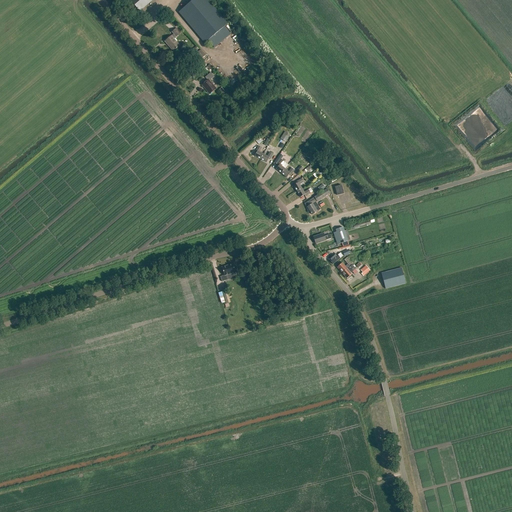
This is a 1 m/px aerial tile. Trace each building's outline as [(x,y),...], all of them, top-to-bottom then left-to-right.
[(130,0),(140,12),(154,0),(130,0)] [(205,43),(208,41),(214,48),(231,34),(225,27),(228,24),(208,0),(193,0),(179,12),(205,43)] [(177,28),(172,32),(174,34),(165,41),(174,52),(180,46),(174,39),(176,37),(177,37),(181,33),(177,28)] [(206,55),(201,49),(195,54),(200,60),(206,55)] [(208,80),(202,85),(207,91),(209,94),(216,88),(210,81),(214,77),(211,72),(205,77),(208,80)] [(281,138),(286,141),(290,135),(285,132),(281,138)] [(255,156),(261,159),(264,154),(260,152),(262,148),(258,146),(256,152),(257,152),(255,156)] [(261,159),(267,162),(269,159),(270,160),(273,154),(269,152),(267,156),(264,154),(261,159)] [(277,164),(283,156),(280,154),(274,162),(277,164)] [(276,169),(281,174),(285,169),(282,166),(285,162),(282,160),(277,165),(278,166),(276,169)] [(281,174),(287,178),(289,175),(291,176),(295,171),(291,168),(288,172),(285,169),(281,174)] [(324,173),(322,171),(319,173),(317,171),(313,174),(316,180),(321,177),(320,176),(324,173)] [(293,186),(297,192),(302,188),(300,185),(304,182),(302,179),(296,182),(297,183),(293,186)] [(335,187),(337,195),(344,194),(341,185),(335,187)] [(297,192),(300,198),(304,195),(305,196),(310,193),(308,189),(304,192),(302,188),(297,192)] [(310,212),(312,215),(317,212),(320,209),(316,202),(317,202),(330,193),(327,189),(314,198),(314,197),(304,203),(304,204),(308,213),(310,212)] [(343,227),(336,230),(336,232),(334,233),(337,245),(348,241),(343,227)] [(326,240),(324,236),(323,234),(313,237),(316,244),(326,240)] [(336,254),(329,260),(333,264),(343,256),(341,253),(340,253),(337,255),(336,254)] [(344,260),(349,265),(353,262),(348,257),(344,260)] [(337,267),(342,273),(350,266),(348,264),(345,267),(342,263),(337,267)] [(234,272),(232,264),(221,267),(223,275),(219,276),(220,281),(227,279),(226,274),(234,272)] [(342,273),(347,279),(352,274),(351,273),(355,269),(351,265),(350,266),(342,273)] [(360,269),(364,275),(370,270),(365,265),(360,269)] [(402,268),(381,273),(385,289),(406,283),(402,268)] [(218,293),(221,305),(223,304),(226,304),(222,291),(218,293)]
